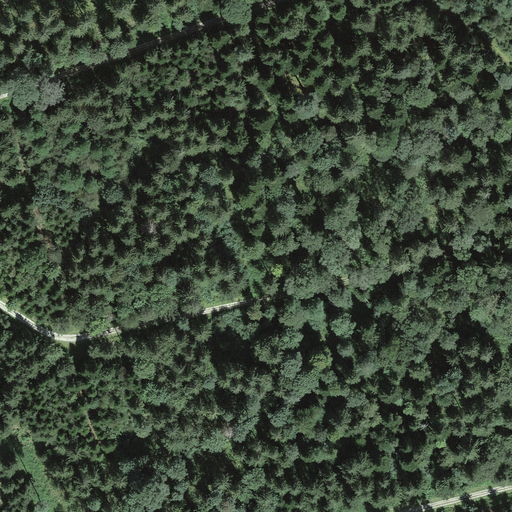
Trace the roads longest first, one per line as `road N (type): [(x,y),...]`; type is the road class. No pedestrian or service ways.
road 1 (track): [(0,301),(58,337),(82,336),(399,261),(511,223)]
road 2 (track): [(297,0),(0,98)]
